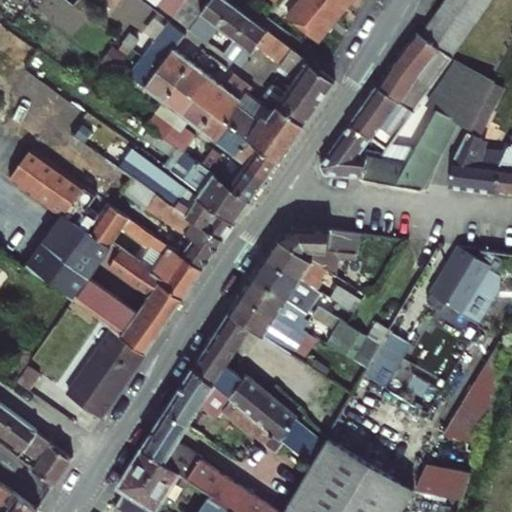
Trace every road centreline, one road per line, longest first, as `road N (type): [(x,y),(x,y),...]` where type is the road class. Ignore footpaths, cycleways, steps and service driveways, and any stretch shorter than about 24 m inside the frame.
road 1 (residential): [(277,190),(67,511)]
road 2 (residential): [(277,190),(511,224)]
road 3 (residential): [(402,0),(277,190)]
